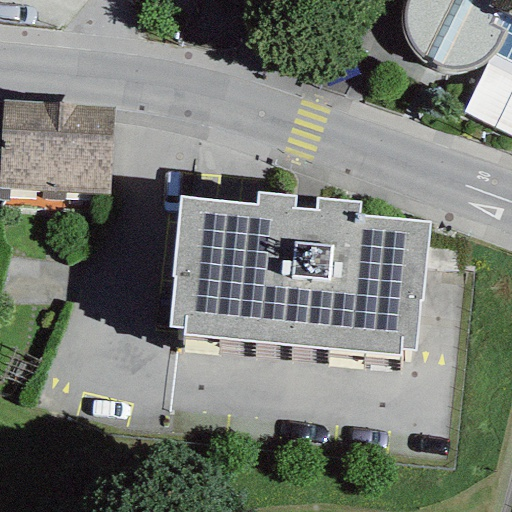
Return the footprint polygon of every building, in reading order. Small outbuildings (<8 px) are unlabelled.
[(511,0),(407,0),(405,7),(404,18),(404,32),(408,41),(414,51),(421,60),(430,66),(441,71),(453,70),(464,72),(479,67),(486,62),(511,74),(511,0)] [(461,112),(511,136),(511,74),(486,62),(461,112)] [(63,193),(109,196),(112,107),(2,100),(2,104),(0,138),(0,189),(8,190),(41,192),(63,193)] [(63,201),(63,193),(41,192),(41,200),(63,201)] [(183,329),(182,335),(400,356),(400,350),(414,351),(418,302),(422,302),(428,222),(358,215),(359,201),(315,198),(314,210),(294,209),(295,196),(257,193),(255,205),(179,197),(171,277),(174,277),(168,328),(183,329)]
